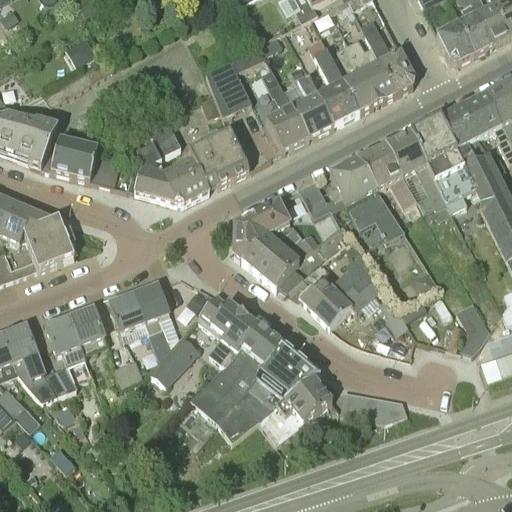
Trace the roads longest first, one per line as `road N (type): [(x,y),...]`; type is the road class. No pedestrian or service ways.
road 1 (residential): [(433,393),(334,366),(207,271),(183,234)]
road 2 (residential): [(183,234),(443,100)]
road 3 (secondary): [(248,511),(511,424)]
road 4 (residential): [(145,257),(107,219),(0,184)]
road 5 (residential): [(0,319),(145,257)]
